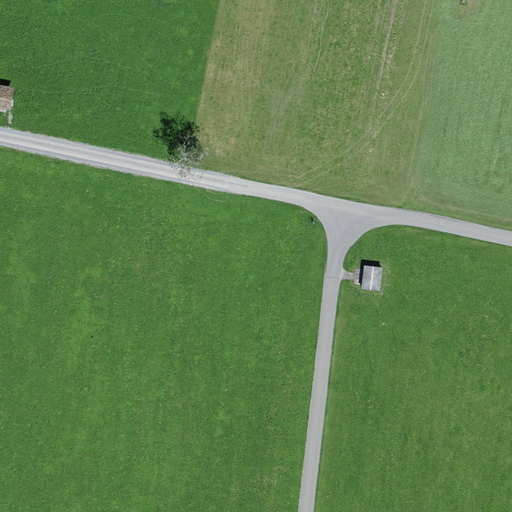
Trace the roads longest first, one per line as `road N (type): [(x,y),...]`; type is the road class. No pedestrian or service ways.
road 1 (track): [(339,205),(0,134)]
road 2 (track): [(339,205),(302,511)]
road 3 (track): [(511,241),(339,205)]
